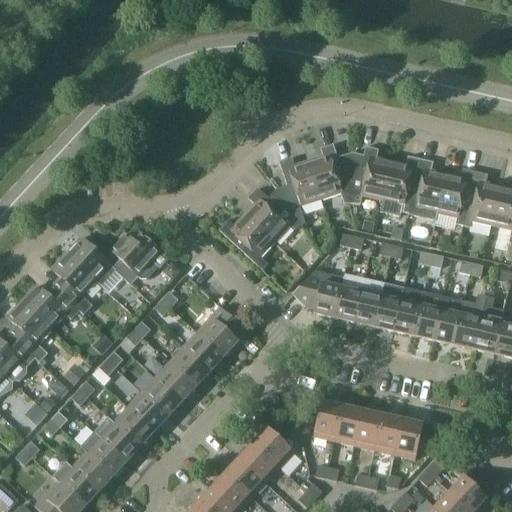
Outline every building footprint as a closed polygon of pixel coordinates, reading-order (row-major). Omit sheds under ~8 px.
[(310,162),(322,201),(341,194),(344,205),(350,206),(352,155),(338,159),(333,146),(321,150),(324,158),(310,162)] [(383,202),(392,164),(377,160),(379,152),(366,148),(364,157),(352,155),(350,206),(361,206),(363,197),(383,202)] [(322,201),(310,162),(295,167),(292,159),(279,163),(287,187),(277,190),(276,191),(301,228),(305,225),(300,208),(322,201)] [(400,215),(407,217),(408,215),(408,214),(420,161),(408,159),(406,167),(392,164),(383,202),(402,207),(400,215)] [(420,161),(408,214),(408,215),(435,222),(437,214),(446,175),(431,172),(433,164),(420,161)] [(446,175),(437,214),(457,219),(456,226),(463,227),(475,174),(462,171),(461,179),(446,175)] [(492,227),(501,188),(487,184),(488,176),(475,174),(463,227),(470,229),(472,222),(492,227)] [(511,190),(501,188),(492,227),(511,231),(511,233),(511,238),(511,190)] [(244,218),(274,245),(290,227),(295,232),(301,228),(276,191),(268,200),(258,190),(249,200),(255,206),(244,218)] [(219,232),(263,273),(268,267),(260,259),(274,245),(244,218),(235,227),(228,221),(219,232)] [(391,240),(401,242),(403,231),(393,229),(391,240)] [(110,251),(120,261),(139,278),(138,279),(140,281),(146,281),(158,268),(160,270),(168,261),(149,243),(142,252),(125,235),(110,251)] [(343,237),(341,248),(351,250),(354,239),(343,237)] [(362,252),(364,241),(354,239),(351,250),(362,252)] [(113,269),(110,267),(81,240),(66,256),(101,288),(115,273),(131,287),(138,279),(139,278),(120,261),(113,269)] [(383,246),(381,257),(391,259),(393,248),(383,246)] [(401,261),(404,250),(393,248),(391,259),(401,261)] [(423,254),(421,266),(430,268),(433,257),(423,254)] [(105,291),(101,288),(66,256),(52,271),(69,287),(61,296),(79,313),(84,317),(92,308),(91,307),(105,291)] [(441,270),(444,259),(433,257),(430,268),(441,270)] [(463,263),(460,274),(470,277),(473,266),(463,263)] [(481,279),(484,268),(473,266),(470,277),(481,279)] [(511,274),(503,272),(501,284),(510,286),(511,276),(511,274)] [(307,309),(315,311),(314,315),(335,320),(345,277),(344,276),(343,281),(315,275),(294,297),(307,309)] [(345,277),(335,320),(354,325),(364,281),(345,277)] [(364,281),(354,325),(375,329),(385,286),(364,281)] [(394,334),(404,290),(385,286),(375,329),(394,334)] [(79,313),(61,296),(54,304),(37,287),(22,304),(51,331),(65,315),(71,321),(79,313)] [(404,290),(394,334),(414,338),(424,295),(404,290)] [(178,303),(170,295),(162,303),(170,311),(178,303)] [(424,295),(414,338),(434,343),(444,299),(424,295)] [(464,304),(454,347),(474,352),(486,300),(478,298),(476,307),(464,304)] [(444,299),(434,343),(454,347),(464,304),(444,299)] [(494,356),(504,314),(504,313),(492,310),(494,302),(486,300),(474,352),(494,356)] [(155,311),(163,318),(170,311),(162,303),(155,311)] [(17,344),(35,361),(40,365),(48,356),(37,346),(51,331),(22,304),(7,320),(24,335),(17,344)] [(197,335),(223,360),(238,344),(235,341),(243,332),(220,311),(197,335)] [(511,315),(504,314),(494,356),(511,360),(511,323),(510,324),(511,316),(511,315)] [(150,332),(142,325),(134,333),(142,341),(150,332)] [(128,340),(136,348),(142,341),(134,333),(128,340)] [(223,360),(197,335),(183,350),(209,375),(223,360)] [(27,375),(27,370),(35,361),(17,344),(9,352),(0,342),(0,372),(13,384),(19,384),(27,375)] [(169,365),(196,390),(209,375),(183,350),(169,365)] [(122,362),(114,355),(107,363),(115,371),(122,362)] [(100,370),(108,378),(115,371),(107,363),(100,370)] [(155,380),(182,405),(196,390),(169,365),(155,380)] [(14,389),(13,384),(0,372),(0,398),(10,394),(14,389)] [(141,395),(168,420),(182,405),(155,380),(141,395)] [(94,393),(86,385),(79,393),(87,401),(94,393)] [(72,400),(80,408),(87,401),(79,393),(72,400)] [(127,410),(154,435),(168,420),(141,395),(127,410)] [(322,405),(318,422),(314,439),(334,444),(342,409),(322,405)] [(342,409),(334,444),(354,448),(362,413),(342,409)] [(127,410),(114,425),(113,425),(140,450),(154,435),(127,410)] [(362,413),(354,448),(374,453),(382,418),(362,413)] [(67,422),(58,415),(51,423),(59,431),(67,422)] [(382,418),(374,453),(394,457),(402,422),(382,418)] [(93,434),(126,465),(140,450),(113,425),(114,425),(108,419),(93,434)] [(402,422),(394,457),(415,462),(423,427),(402,422)] [(44,430),(52,438),(59,431),(51,423),(44,430)] [(294,455),(268,430),(254,446),(280,470),(294,455)] [(126,465),(93,434),(80,449),(86,455),(85,455),(112,480),(126,465)] [(38,453),(30,445),(23,453),(31,460),(38,453)] [(280,470),(254,446),(240,461),(266,485),(280,470)] [(16,461),(24,468),(31,460),(23,453),(16,461)] [(85,455),(73,469),(72,470),(98,495),(112,480),(85,455)] [(266,485),(240,461),(226,476),(252,501),(266,485)] [(53,479),(59,484),(58,485),(84,510),(98,495),(72,470),(73,469),(67,464),(53,479)] [(426,473),(434,481),(441,473),(433,466),(426,473)] [(327,482),(329,471),(318,468),(316,479),(327,482)] [(329,471),(327,482),(337,484),(340,473),(329,471)] [(434,481),(426,473),(419,481),(427,489),(434,481)] [(241,511),(252,501),(226,476),(212,491),(234,511),(241,511)] [(366,491),(368,480),(358,477),(355,488),(366,491)] [(388,489),(398,492),(400,480),(390,478),(388,489)] [(449,493),(468,511),(483,511),(490,504),(463,479),(449,493)] [(368,480),(366,491),(377,493),(379,482),(368,480)] [(0,485),(0,499),(11,511),(19,503),(0,485)] [(38,511),(82,511),(84,510),(58,485),(36,509),(38,511)] [(322,496),(313,487),(306,495),(315,503),(322,496)] [(234,511),(212,491),(198,506),(204,511),(234,511)] [(435,508),(439,511),(468,511),(449,493),(435,508)] [(315,503),(306,495),(299,503),(307,511),(315,503)] [(398,503),(407,511),(414,503),(406,495),(398,503)] [(405,511),(407,511),(398,503),(391,511),(392,511),(405,511)]
